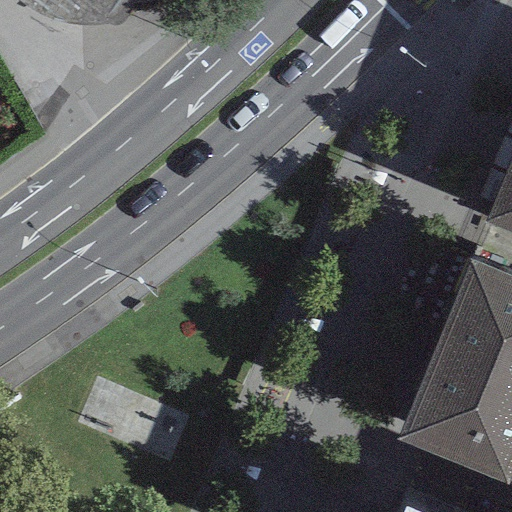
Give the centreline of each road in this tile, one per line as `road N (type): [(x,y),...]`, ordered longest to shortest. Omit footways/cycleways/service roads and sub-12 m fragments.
road 1 (primary): [(0,314),(135,229),(385,0)]
road 2 (primary): [(278,0),(90,170)]
road 3 (residential): [(90,170),(0,18)]
